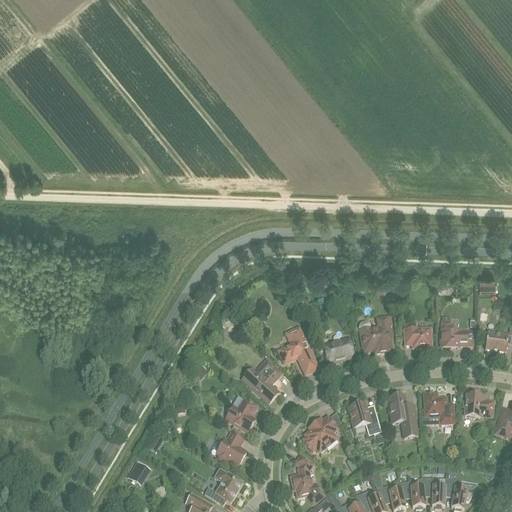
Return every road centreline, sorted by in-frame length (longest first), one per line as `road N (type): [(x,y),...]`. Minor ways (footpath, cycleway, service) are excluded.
road 1 (tertiary): [(511,239),(280,232),(219,251),(199,271),(54,511)]
road 2 (tertiary): [(70,511),(207,284),(236,257),(283,243),(511,252)]
road 3 (track): [(0,193),(511,213)]
road 4 (residential): [(269,494),(273,445),(308,402),(421,374),(511,379)]
